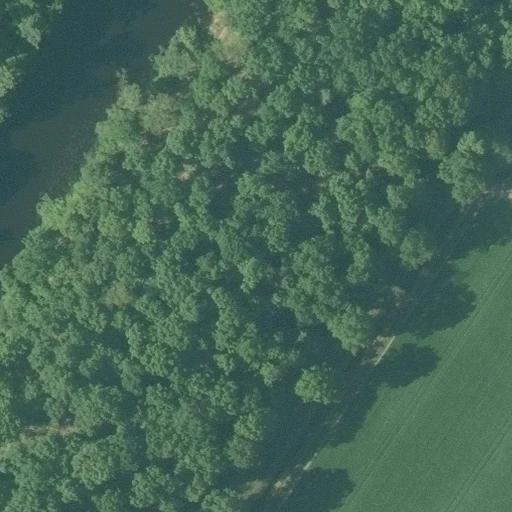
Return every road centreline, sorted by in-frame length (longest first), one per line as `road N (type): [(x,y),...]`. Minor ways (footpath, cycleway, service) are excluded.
road 1 (track): [(248,0),(140,192),(38,511)]
road 2 (track): [(216,511),(265,462),(330,344),(435,194),(465,132),(511,78)]
